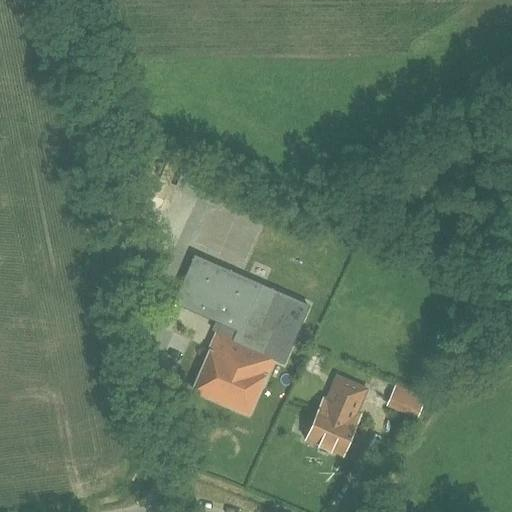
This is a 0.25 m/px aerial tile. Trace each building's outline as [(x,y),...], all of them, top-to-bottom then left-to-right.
[(264,261),(278,223),(243,209),(240,217),(182,195),(174,217),(159,212),(155,223),(162,225),(158,238),(185,249),(191,233),(264,261)] [(223,324),(218,333),(205,363),(206,363),(194,391),(249,415),(261,388),(262,388),(275,359),(283,362),(292,338),(307,306),(196,256),(175,303),(223,324)] [(337,376),(328,398),(324,397),(306,440),(343,456),(362,413),(349,407),(353,396),(363,400),(368,389),(337,376)] [(426,396),(396,382),(388,404),(418,418),(426,396)] [(368,511),(381,511),(383,506),(371,502),(368,511)]
